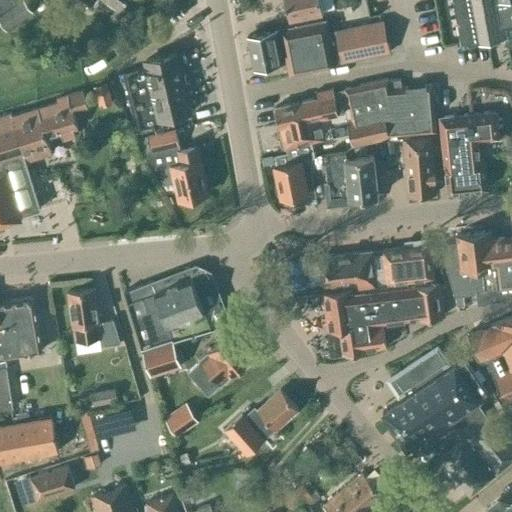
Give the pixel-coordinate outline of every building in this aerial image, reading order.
[(13,0),(0,0),(0,14),(15,3),(13,0)] [(0,22),(6,31),(32,12),(23,0),(19,0),(15,3),(0,14),(0,22)] [(284,0),(289,19),(321,12),(318,0),(284,0)] [(319,0),(322,11),(333,9),(331,0),(319,0)] [(511,0),(454,0),(462,41),(505,32),(506,36),(507,39),(511,37),(511,0)] [(274,45),(279,64),(286,62),(289,75),(335,66),(334,63),(389,52),(382,21),(335,30),(333,20),(326,22),(326,21),(281,30),(281,29),(279,29),(282,44),(274,45)] [(254,69),(279,64),(274,45),(282,44),(279,29),(247,36),(254,69)] [(147,67),(124,73),(137,131),(169,124),(167,117),(190,112),(176,53),(145,60),(147,67)] [(94,87),(100,107),(113,104),(107,83),(94,87)] [(316,98),(275,107),(279,126),(281,126),(285,146),(286,146),(287,145),(301,142),(311,140),(326,137),(321,117),(338,114),(332,88),(314,91),(316,98)] [(56,98),(57,102),(38,108),(47,136),(60,132),(62,139),(74,135),(72,128),(77,127),(73,111),(87,107),(82,91),(56,98)] [(10,113),(0,115),(0,225),(21,219),(20,214),(39,209),(25,161),(51,153),(46,136),(47,136),(38,108),(10,116),(10,113)] [(484,161),(480,161),(477,140),(499,138),(496,111),(439,117),(447,192),(487,188),(484,161)] [(149,136),(138,138),(156,170),(160,169),(163,185),(176,182),(180,199),(206,194),(202,177),(204,176),(200,159),(198,159),(195,146),(180,149),(176,130),(149,136)] [(407,194),(436,192),(431,136),(403,138),(407,194)] [(276,165),(273,166),(280,198),(307,193),(302,165),(309,163),(308,158),(315,157),(311,140),(301,142),(287,145),(288,151),(274,154),(276,165)] [(394,152),(393,140),(384,141),(385,153),(394,152)] [(329,200),(377,195),(373,154),(346,157),(345,152),(324,154),(329,200)] [(456,243),(442,245),(442,246),(447,269),(454,293),(454,294),(455,294),(456,305),(464,304),(463,293),(476,292),(477,305),(487,304),(486,303),(498,301),(497,288),(494,267),(496,266),(492,237),(491,231),(455,235),(456,243)] [(511,234),(492,237),(496,266),(494,267),(497,288),(498,301),(511,297),(511,234)] [(434,278),(430,244),(320,257),(323,285),(357,281),(358,288),(434,278)] [(215,327),(201,291),(197,293),(192,281),(182,277),(166,283),(164,279),(153,283),(152,282),(126,294),(143,350),(150,377),(181,368),(175,343),(215,327)] [(327,330),(339,329),(343,354),(366,351),(366,350),(386,347),(383,323),(417,318),(418,319),(444,315),(439,282),(365,293),(365,292),(351,295),(350,288),(322,292),(327,330)] [(94,288),(68,291),(73,323),(74,323),(76,337),(99,334),(100,345),(120,342),(113,319),(98,321),(94,288)] [(0,357),(5,357),(41,351),(32,297),(0,301),(0,357)] [(511,316),(490,324),(490,325),(468,335),(468,333),(467,334),(478,360),(485,357),(494,377),(493,377),(504,403),(505,402),(504,401),(511,398),(511,316)] [(252,357),(229,331),(198,359),(199,360),(188,371),(208,394),(219,383),(220,384),(252,357)] [(405,395),(382,410),(406,447),(410,444),(416,452),(431,442),(426,434),(450,418),(477,400),(479,399),(478,397),(487,391),(465,358),(456,364),(455,362),(449,366),(447,363),(448,362),(437,345),(390,376),(401,394),(403,392),(405,395)] [(5,367),(0,368),(0,408),(12,407),(5,367)] [(116,386),(91,392),(94,406),(119,400),(116,386)] [(298,409),(280,388),(246,419),(241,413),(225,428),(247,454),(264,439),(263,438),(274,428),(275,429),(298,409)] [(463,438),(440,457),(443,461),(441,463),(455,481),(458,479),(464,486),(469,493),(494,473),(511,458),(511,444),(490,417),(488,418),(477,400),(450,418),(463,438)] [(185,401),(163,416),(175,434),(197,419),(185,401)] [(0,461),(58,451),(52,416),(0,425),(0,461)] [(96,452),(84,456),(86,462),(98,459),(96,452)] [(190,462),(187,453),(179,456),(182,464),(190,462)] [(298,457),(284,472),(290,477),(304,462),(298,457)] [(68,464),(30,476),(37,498),(74,486),(68,464)] [(214,471),(212,465),(187,473),(189,480),(214,471)] [(325,509),(320,511),(358,511),(360,511),(380,493),(362,472),(338,493),(322,506),(325,509)] [(177,498),(189,493),(183,474),(170,478),(177,498)] [(239,474),(237,490),(258,491),(259,475),(243,474),(239,474)] [(292,511),(300,506),(303,510),(315,501),(302,482),(281,497),(291,511),(292,511)] [(96,511),(134,511),(125,484),(91,495),(96,511)] [(484,511),(511,511),(511,484),(483,510),(484,511)] [(186,511),(186,510),(181,511),(178,511),(172,494),(145,503),(148,511),(186,511)] [(399,511),(384,495),(366,511),(399,511)] [(212,511),(209,502),(186,510),(186,511),(212,511)]
